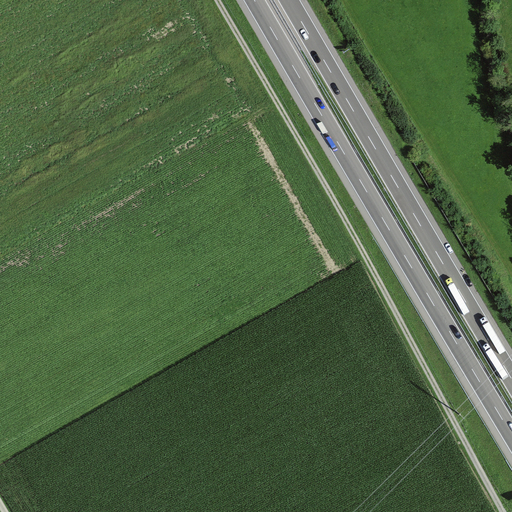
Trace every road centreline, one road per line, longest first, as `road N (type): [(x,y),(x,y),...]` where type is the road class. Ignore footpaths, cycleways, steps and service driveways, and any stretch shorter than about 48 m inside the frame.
road 1 (track): [(212,0),(508,511)]
road 2 (motorway): [(254,0),(511,434)]
road 3 (motorway): [(511,378),(288,0)]
